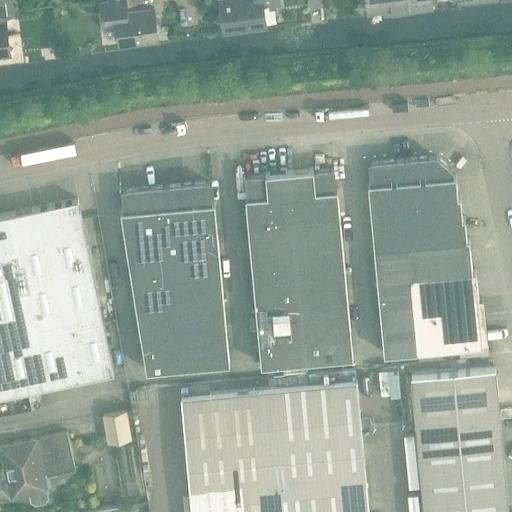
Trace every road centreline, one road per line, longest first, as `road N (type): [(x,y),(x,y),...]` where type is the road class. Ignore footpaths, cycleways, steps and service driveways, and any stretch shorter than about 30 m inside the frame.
road 1 (tertiary): [(0,175),(157,146),(488,115)]
road 2 (unclassified): [(511,257),(488,115)]
